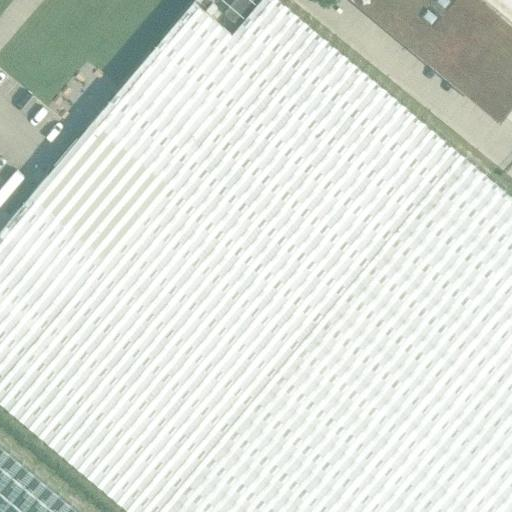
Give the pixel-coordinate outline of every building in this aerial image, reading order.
[(0,398),(133,511),(160,511),(464,153),(282,0),(258,0),(72,221),(51,205),(17,246),(0,232),(0,398)] [(235,20),(252,0),(234,0),(225,11),(235,20)] [(511,23),(483,0),(371,0),(500,108),(511,93),(511,23)] [(511,511),(511,192),(464,153),(160,511),(511,511)] [(83,511),(0,441),(0,511),(83,511)]
